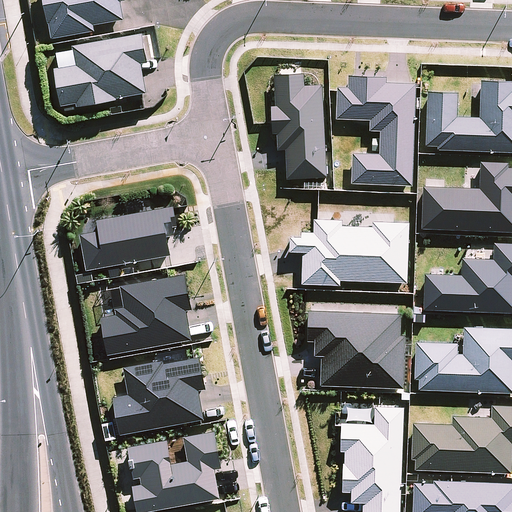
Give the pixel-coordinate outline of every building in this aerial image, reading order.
[(123,0),(44,0),(51,37),(95,30),(94,24),(126,18),(123,0)] [(148,62),(143,32),(72,44),(76,64),(56,67),(62,106),(147,92),(142,63),(148,62)] [(304,71),(273,73),(277,147),(285,147),(287,177),(327,175),(322,82),(304,83),(304,71)] [(337,85),(336,118),(370,119),(370,129),(380,129),(380,152),(353,151),(352,182),(413,184),(417,81),(386,80),(386,74),(349,73),(348,85),(337,85)] [(511,79),(482,78),(480,115),(457,114),(458,91),(429,90),(426,146),(511,150),(511,79)] [(511,163),(481,162),(480,187),(422,185),(421,227),(511,230),(511,163)] [(82,226),(89,267),(172,254),(169,233),(176,232),(172,206),(92,219),(93,224),(82,226)] [(291,234),(291,250),(302,250),(303,282),(410,279),(408,219),(314,222),(315,233),(291,234)] [(511,242),(494,241),(493,258),(462,256),(461,273),(425,271),(423,307),(511,311),(511,242)] [(101,315),(109,353),(192,337),(186,307),(192,306),(185,272),(120,284),(125,310),(101,315)] [(309,309),(308,338),(315,338),(314,354),(322,354),(320,384),(404,387),(406,333),(400,333),(401,312),(309,309)] [(511,326),(464,325),(463,341),(418,340),(416,388),(511,390),(511,326)] [(114,395),(120,431),(204,419),(200,388),(206,387),(201,354),(124,366),(128,393),(114,395)] [(453,423),(414,422),(412,468),(511,470),(511,450),(511,403),(491,403),(491,415),(453,415),(453,423)] [(341,488),(351,489),(351,500),(364,500),(363,511),(400,511),(405,406),(375,405),(374,421),(343,420),(341,488)] [(129,445),(134,475),(131,476),(138,511),(221,496),(216,467),(221,466),(215,429),(184,434),(188,458),(172,461),(167,438),(129,445)] [(511,511),(511,480),(413,481),(413,511),(511,511)]
